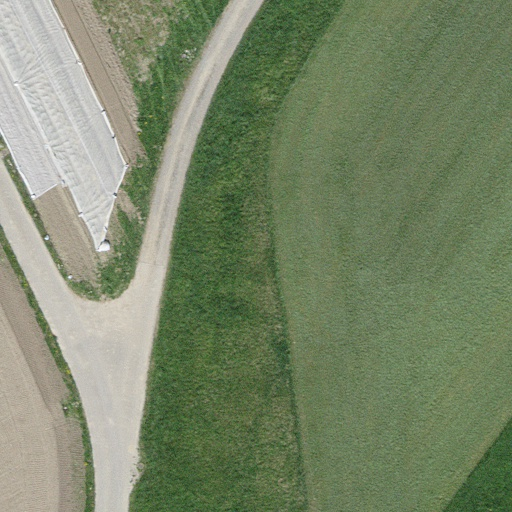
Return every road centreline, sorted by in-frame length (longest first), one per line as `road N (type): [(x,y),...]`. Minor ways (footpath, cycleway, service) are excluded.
road 1 (track): [(112,466),(188,139),(252,0)]
road 2 (track): [(0,181),(59,306),(112,466),(107,511)]
